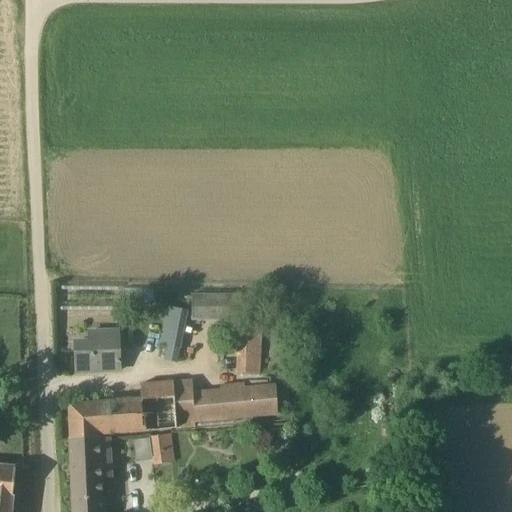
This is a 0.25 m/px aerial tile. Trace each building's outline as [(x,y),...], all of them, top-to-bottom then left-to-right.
[(192,322),(242,321),(242,294),(192,295),(192,322)] [(159,345),(180,349),(188,312),(167,307),(159,345)] [(75,373),(121,371),(120,332),(88,333),(89,343),(74,343),(75,373)] [(257,358),(258,333),(238,332),(236,374),(260,375),(261,358),(257,358)] [(220,389),(193,392),(192,380),(142,385),(143,399),(88,404),(68,405),(70,440),(101,438),(101,436),(195,431),(195,424),(278,416),(275,385),(245,387),(245,383),(220,385),(220,389)] [(396,438),(397,423),(383,422),(382,438),(396,438)] [(172,435),(149,437),(151,459),(153,459),(154,468),(175,466),(172,435)] [(104,511),(103,479),(113,479),(111,438),(101,438),(70,440),(73,511),(104,511)] [(10,511),(16,469),(0,467),(0,511),(10,511)] [(292,490),(294,501),(306,498),(303,487),(292,490)]
